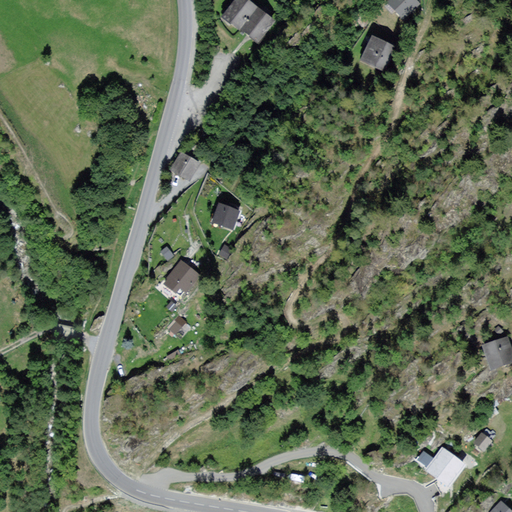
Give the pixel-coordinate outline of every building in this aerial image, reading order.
[(274,26),(240,0),(238,0),(223,20),(258,46),(274,26)] [(421,5),(415,0),(395,0),(389,7),(406,21),(421,5)] [(395,52),(371,41),(360,64),(384,75),(395,52)] [(201,165),(183,153),(172,169),(191,181),(201,165)] [(240,215),(219,208),(213,226),(234,233),(240,215)] [(175,258),(168,250),(163,254),(170,262),(175,258)] [(199,277),(182,263),(164,284),(181,299),(199,277)] [(511,359),(505,340),(479,349),(487,372),(511,363),(511,359)] [(484,456),(493,444),(483,437),(474,448),(484,456)] [(442,450),(424,474),(450,492),(465,469),(442,450)]
